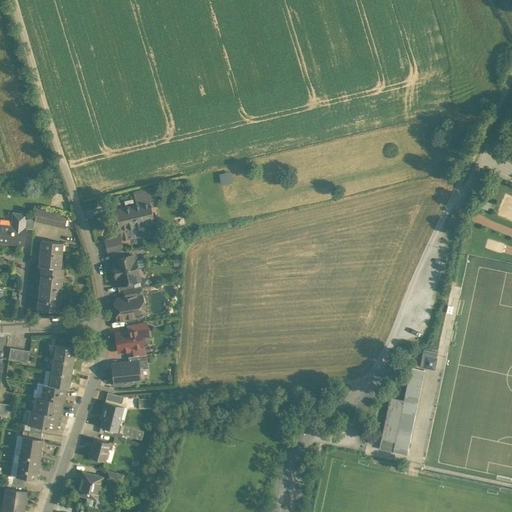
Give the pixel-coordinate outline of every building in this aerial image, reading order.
[(223,185),(233,182),(230,170),(220,173),(223,185)] [(173,187),(165,189),(168,205),(177,203),(173,187)] [(153,190),(136,194),(138,204),(149,201),(150,202),(155,200),(153,190)] [(138,204),(114,210),(121,237),(118,237),(119,241),(140,236),(139,232),(145,231),(143,225),(155,222),(150,202),(149,201),(138,204)] [(67,216),(36,209),(35,217),(34,221),(65,228),(67,216)] [(12,226),(0,225),(0,241),(22,244),(23,233),(25,234),(26,228),(24,228),(25,216),(25,215),(14,214),(12,226)] [(35,217),(25,216),(24,228),(26,228),(34,229),(34,221),(35,217)] [(118,237),(104,240),(107,254),(111,253),(121,251),(118,238),(118,237)] [(63,242),(41,240),(39,266),(42,267),(42,266),(60,268),(63,242)] [(121,251),(111,253),(112,260),(113,259),(127,256),(126,250),(121,251)] [(127,256),(113,259),(114,265),(113,265),(115,272),(137,267),(136,260),(134,254),(127,256)] [(136,260),(137,267),(144,265),(142,259),(136,260)] [(40,288),(61,290),(63,268),(60,268),(42,266),(42,267),(40,288)] [(137,267),(115,272),(116,278),(117,278),(118,284),(118,285),(133,282),(137,281),(140,281),(137,267)] [(133,282),(118,285),(118,284),(117,285),(119,291),(123,290),(134,288),(133,282)] [(134,288),(123,290),(125,297),(136,295),(136,296),(141,295),(142,295),(141,287),(134,288)] [(61,290),(40,288),(37,309),(58,311),(61,290)] [(125,297),(123,297),(122,300),(122,301),(114,302),(117,320),(142,316),(144,313),(141,295),(136,296),(136,295),(125,297)] [(145,321),(128,325),(129,330),(146,327),(145,321)] [(129,330),(116,333),(119,351),(123,350),(123,351),(129,350),(129,349),(132,349),(143,347),(142,346),(142,341),(149,340),(146,327),(129,330)] [(55,337),(51,336),(50,344),(49,344),(48,350),(56,351),(57,345),(54,345),(55,337)] [(74,340),(55,337),(54,345),(72,348),(74,340)] [(72,348),(54,345),(57,345),(56,351),(55,358),(73,361),(75,348),(72,348)] [(143,347),(132,349),(133,356),(146,355),(145,346),(142,346),(143,347)] [(17,348),(10,347),(8,359),(15,360),(17,348)] [(23,349),(17,348),(15,360),(21,361),(23,349)] [(30,351),(23,349),(21,361),(28,362),(30,351)] [(421,368),(435,369),(437,352),(423,350),(421,368)] [(133,356),(128,356),(129,362),(138,361),(139,367),(142,366),(142,369),(144,369),(148,368),(146,355),(133,356)] [(73,361),(55,358),(52,371),(50,371),(52,371),(71,375),(73,361)] [(129,362),(112,364),(114,384),(122,383),(124,385),(128,385),(130,382),(130,378),(140,377),(139,367),(138,361),(129,362)] [(393,449),(393,452),(406,455),(423,370),(411,367),(406,390),(407,391),(405,401),(403,410),(402,409),(395,441),(393,449)] [(46,370),(43,384),(48,384),(50,384),(52,371),(50,371),(46,370)] [(71,375),(52,371),(50,384),(48,384),(66,387),(68,388),(71,375)] [(43,384),(38,383),(36,389),(35,389),(33,396),(37,397),(61,401),(64,402),(66,387),(48,384),(43,384)] [(123,396),(107,392),(105,399),(120,403),(121,402),(123,396)] [(61,401),(37,397),(34,410),(34,411),(58,415),(59,415),(61,401)] [(405,401),(390,397),(381,438),(395,441),(402,409),(403,410),(405,401)] [(149,398),(139,399),(140,407),(150,406),(149,398)] [(126,407),(105,401),(101,414),(104,414),(102,426),(101,426),(100,427),(103,427),(116,431),(118,424),(121,425),(126,407)] [(11,405),(4,404),(2,415),(9,417),(10,407),(11,405)] [(58,415),(34,411),(34,410),(31,410),(28,424),(30,425),(44,427),(55,429),(58,415)] [(145,431),(121,425),(118,435),(142,441),(145,431)] [(116,431),(103,427),(102,433),(114,436),(116,431)] [(43,432),(29,430),(28,436),(42,438),(43,432)] [(16,434),(14,448),(20,449),(22,435),(16,434)] [(28,436),(22,435),(20,449),(41,452),(43,439),(42,438),(28,436)] [(114,436),(113,442),(123,445),(125,439),(114,436)] [(109,442),(94,438),(92,448),(91,448),(88,456),(104,461),(109,442)] [(395,441),(381,438),(380,446),(393,449),(395,441)] [(18,463),(20,449),(14,448),(12,462),(18,463)] [(41,452),(20,449),(18,463),(39,466),(41,452)] [(15,476),(18,463),(12,462),(9,475),(14,476),(15,476)] [(39,466),(18,463),(15,476),(27,478),(36,479),(39,466)] [(123,475),(107,470),(105,479),(121,483),(123,475)] [(102,477),(83,472),(78,493),(86,496),(96,498),(97,493),(102,477)] [(15,476),(14,476),(13,482),(26,484),(27,478),(15,476)] [(12,488),(6,487),(4,501),(24,504),(26,490),(12,488)] [(104,495),(97,493),(96,498),(86,496),(84,505),(100,510),(104,495)] [(22,511),(24,504),(4,501),(1,511),(22,511)]
